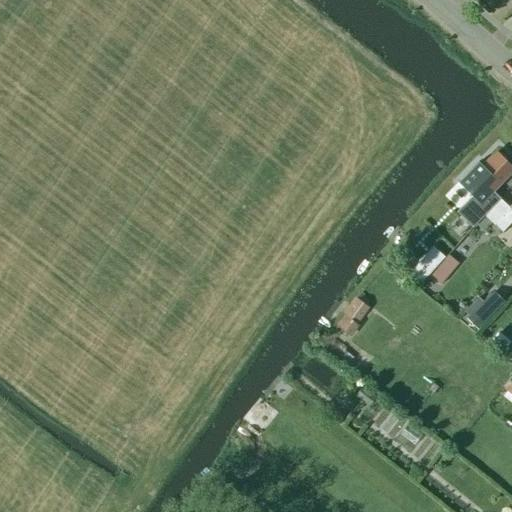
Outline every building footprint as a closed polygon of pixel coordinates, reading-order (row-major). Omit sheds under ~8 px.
[(471,196),(456,211),(472,227),(500,198),(491,190),(511,169),(511,167),(506,161),(508,158),(501,152),(498,154),(496,151),(482,165),(477,161),(457,182),(471,196)] [(511,203),(509,206),(500,199),(486,214),(502,230),(511,218),(511,203)] [(433,246),(409,271),(421,282),(445,257),(433,246)] [(511,275),(511,255),(501,268),(511,277),(511,275)] [(447,275),(438,268),(431,277),(440,284),(447,275)] [(476,295),(464,307),(462,310),(468,316),(466,319),(477,329),(503,301),(493,291),(482,302),(476,295)] [(368,306),(356,298),(344,314),(356,323),(368,306)] [(353,324),(347,319),(337,331),(343,337),(353,324)] [(491,343),(502,352),(510,342),(500,333),(491,343)] [(511,393),(511,375),(503,386),(511,393)] [(375,395),(361,385),(354,395),(368,405),(375,395)] [(342,416),(327,406),(323,412),(337,423),(342,416)]
